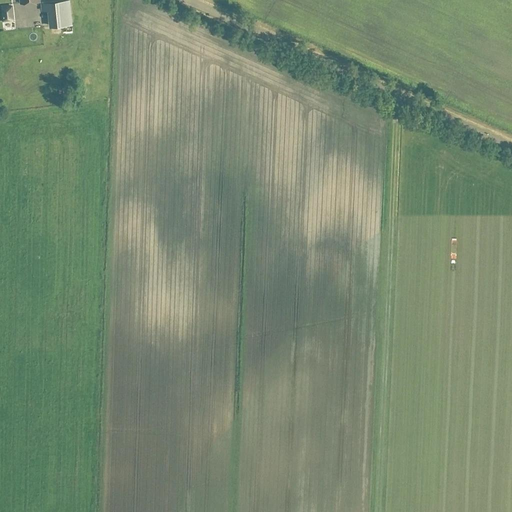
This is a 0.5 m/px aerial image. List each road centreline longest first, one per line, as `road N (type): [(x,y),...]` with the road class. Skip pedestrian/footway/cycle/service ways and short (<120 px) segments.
road 1 (track): [(378,511),(399,97)]
road 2 (tertiary): [(511,147),(184,0)]
